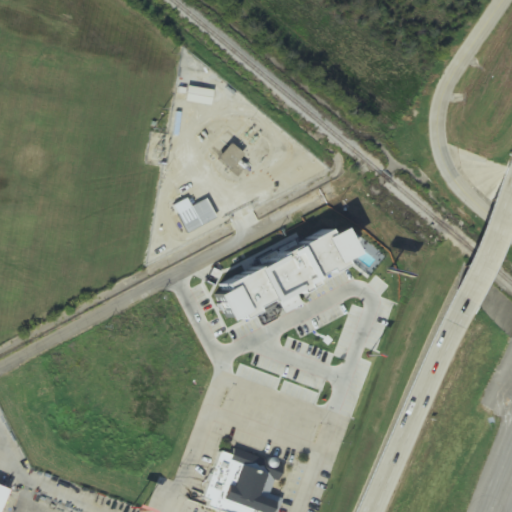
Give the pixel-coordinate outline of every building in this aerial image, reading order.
[(209,107),(211,92),(186,87),(183,103),(209,107)] [(215,160),(227,170),(240,156),(227,145),(215,160)] [(174,216),(184,234),(213,219),(204,200),(174,216)] [(336,228),(349,254),(340,259),(340,264),(323,273),(322,269),(309,278),(311,285),(294,293),(292,289),(237,318),(234,311),(222,317),(210,295),(220,290),(216,283),(323,227),(326,233),(336,228)] [(221,451),(230,454),(233,447),(265,460),(268,458),(272,458),(275,458),(276,461),(277,464),(282,466),(282,474),(277,481),(273,480),(268,493),(281,499),(275,511),(222,511),(207,506),(209,500),(203,498),(221,451)] [(0,483),(8,487),(0,507),(0,483)]
